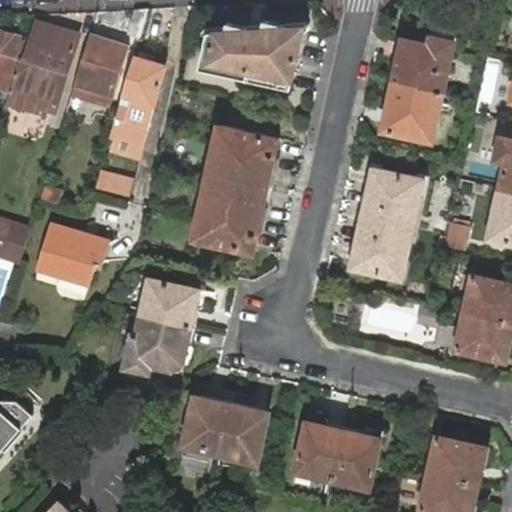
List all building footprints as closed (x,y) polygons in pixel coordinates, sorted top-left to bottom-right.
[(150,9),(136,9),(128,34),(141,38),(150,9)] [(26,60),(21,58),(13,84),(43,93),(39,105),(56,111),(80,35),(38,22),(26,60)] [(200,69),(292,89),(306,26),(209,32),(200,69)] [(396,80),(445,90),(456,38),(457,37),(457,36),(457,35),(457,34),(456,33),(456,32),(456,31),(455,30),(454,30),(454,29),(453,28),(452,28),(451,27),(450,27),(444,27),(444,26),(443,26),(442,26),(441,26),(440,26),(439,27),(438,27),(437,28),(436,28),(436,29),(435,30),(435,31),(435,32),(434,33),(434,35),(432,44),(423,42),(405,38),(396,80)] [(21,58),(27,39),(0,30),(0,87),(11,91),(13,84),(21,58)] [(131,45),(92,33),(76,84),(114,95),(115,95),(131,45)] [(141,52),(139,57),(151,61),(153,55),(141,52)] [(145,145),(144,144),(149,127),(156,105),(168,66),(155,62),(151,61),(139,57),(135,56),(124,96),(117,117),(112,134),(108,147),(141,157),(145,145)] [(434,139),(445,90),(396,80),(390,107),(396,108),(391,130),(434,139)] [(13,84),(11,91),(9,98),(38,107),(39,105),(43,93),(13,84)] [(114,95),(76,84),(73,93),(111,105),(114,95)] [(256,250),(281,139),(222,125),(197,238),(256,250)] [(501,189),(511,190),(511,139),(501,137),(496,160),(508,162),(501,189)] [(354,266),(403,277),(425,179),(376,168),(354,266)] [(100,169),(95,187),(131,197),(136,180),(100,169)] [(511,242),(511,190),(501,189),(490,238),(511,242)] [(453,219),(445,242),(466,248),(473,226),(453,219)] [(0,254),(21,261),(31,229),(0,220),(0,254)] [(50,233),(39,269),(89,284),(95,265),(101,267),(109,241),(91,235),(83,233),(53,224),(50,233)] [(473,307),(472,312),(511,321),(511,283),(475,275),(471,292),(476,293),(473,307)] [(151,278),(143,315),(193,326),(197,307),(199,299),(201,289),(151,278)] [(464,349),(507,359),(511,337),(511,321),(472,312),(464,349)] [(193,326),(143,315),(139,334),(134,334),(127,366),(151,371),(152,363),(174,368),(185,362),(186,355),(188,344),(193,326)] [(0,328),(0,349),(4,349),(12,325),(2,321),(0,328)] [(218,452),(222,453),(231,410),(233,404),(225,402),(217,400),(196,395),(185,444),(218,452)] [(0,452),(33,415),(17,401),(0,399),(0,452)] [(231,410),(222,453),(225,454),(258,461),(270,412),(248,407),(240,406),(233,404),(231,410)] [(329,477),(334,478),(346,429),(327,425),(317,423),(316,423),(309,421),(298,470),(329,477)] [(346,429),(334,478),(340,480),(371,487),(382,438),(375,436),(373,435),(364,434),(346,429)] [(440,435),(431,471),(480,483),(488,446),(481,445),(440,435)] [(472,511),(480,483),(431,471),(423,508),(439,511),(472,511)] [(70,511),(60,501),(48,511),(70,511)]
